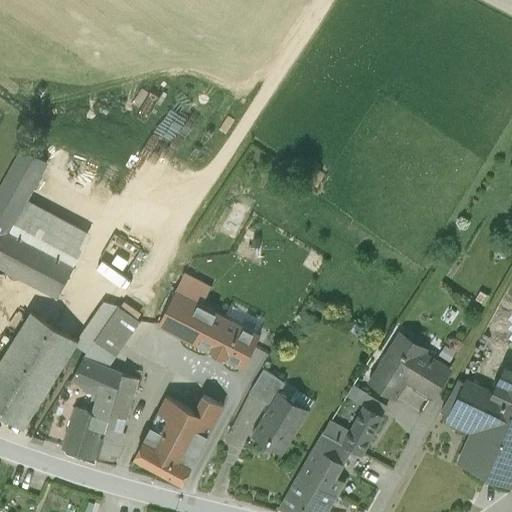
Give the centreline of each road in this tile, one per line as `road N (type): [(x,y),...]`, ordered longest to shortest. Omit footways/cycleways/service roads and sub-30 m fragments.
road 1 (track): [(318,0),(216,167),(194,189),(141,206),(59,200)]
road 2 (residential): [(0,448),(213,511)]
